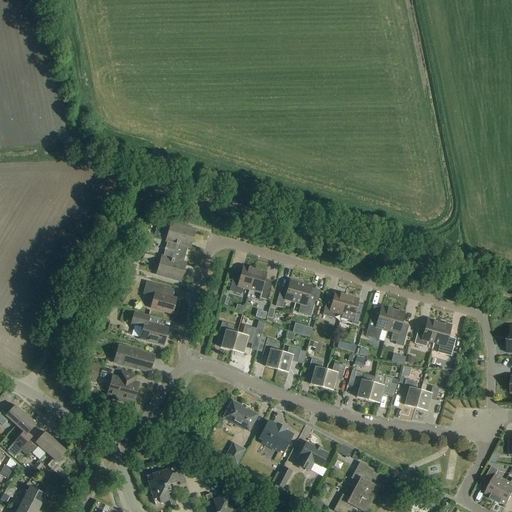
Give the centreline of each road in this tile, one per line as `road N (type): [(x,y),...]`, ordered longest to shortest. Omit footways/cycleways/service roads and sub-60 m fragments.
road 1 (track): [(511,289),(166,189),(139,203),(23,388)]
road 2 (residential): [(491,420),(487,331),(477,314),(223,241),(210,249),(184,362)]
road 3 (residential): [(491,420),(450,435),(346,422),(184,362)]
road 4 (unclassified): [(115,446),(0,376)]
